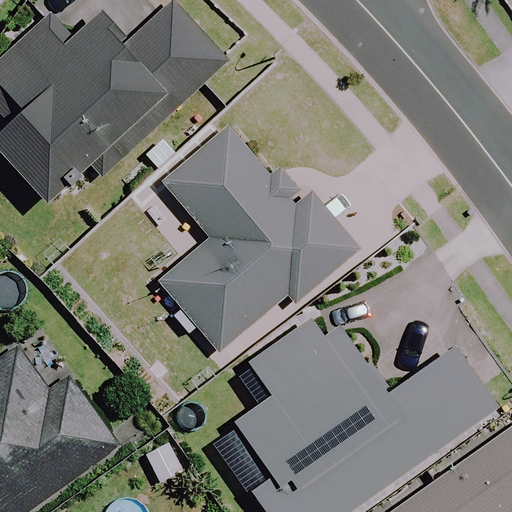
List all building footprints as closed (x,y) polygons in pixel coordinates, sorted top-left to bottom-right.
[(225,66),(174,8),(129,48),(104,20),(77,44),(55,19),(0,67),(0,119),(11,132),(0,141),(0,153),(48,208),(96,166),(102,173),(225,66)] [(264,178),(228,135),(165,187),(212,244),(162,286),(219,356),(288,299),(295,307),(356,256),(308,197),(301,203),(273,170),(264,178)] [(266,511),(363,511),(499,414),(455,354),(393,398),(343,329),(325,342),(311,323),(251,366),(275,399),(236,427),(277,483),(256,497),(266,511)] [(50,397),(17,352),(0,364),(0,511),(31,511),(116,451),(68,385),(50,397)] [(511,511),(511,425),(392,511),(511,511)]
